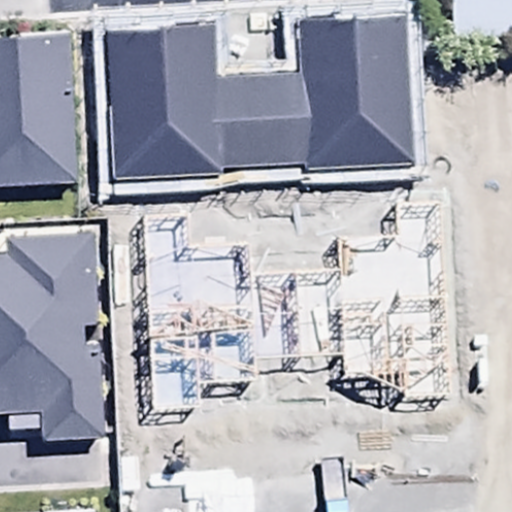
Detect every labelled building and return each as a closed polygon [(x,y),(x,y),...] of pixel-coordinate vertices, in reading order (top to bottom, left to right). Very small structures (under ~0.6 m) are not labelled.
[(511,0),(444,0),(447,51),(511,47),(511,0)] [(0,200),(69,199),(66,50),(0,51),(0,200)] [(511,143),(483,147),(488,198),(511,195),(511,143)] [(511,229),(494,231),(496,267),(511,266),(511,229)] [(0,462),(108,458),(98,235),(0,239),(0,462)]
